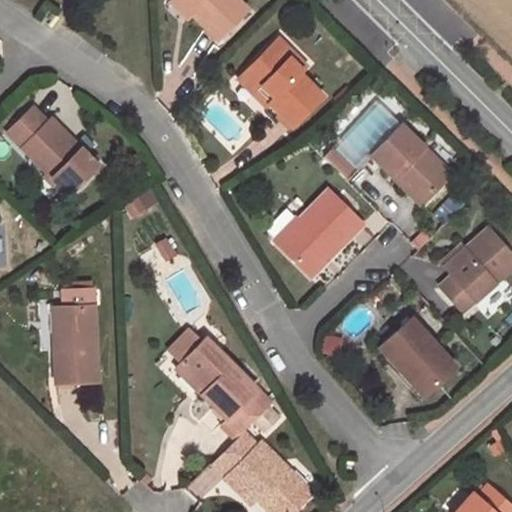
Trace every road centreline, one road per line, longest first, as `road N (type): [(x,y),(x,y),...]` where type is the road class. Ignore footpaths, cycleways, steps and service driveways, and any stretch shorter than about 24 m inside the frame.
road 1 (residential): [(39,40),(125,97),(179,167),(285,341)]
road 2 (unclassified): [(511,132),(377,0)]
road 3 (residential): [(285,341),(388,482)]
road 4 (unclassified): [(388,482),(511,376)]
road 5 (residential): [(285,341),(388,247)]
